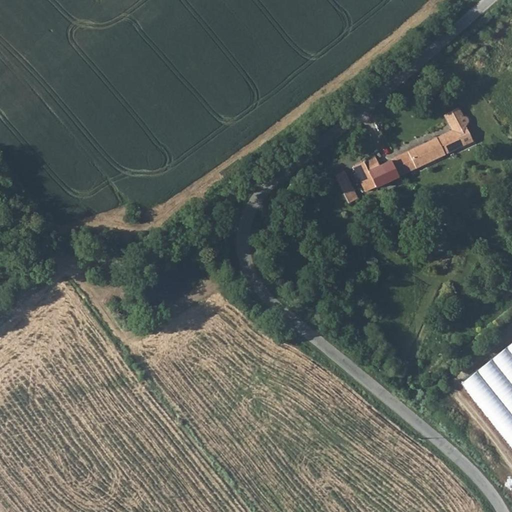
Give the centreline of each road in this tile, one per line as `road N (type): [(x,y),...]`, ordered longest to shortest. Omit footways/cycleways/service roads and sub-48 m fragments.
road 1 (unclassified): [(498,511),(464,465),(274,307),(249,278),(241,248),(246,217),(263,190),(488,0)]
road 2 (track): [(447,0),(151,222),(124,233),(110,218),(116,194),(10,66),(92,0)]
